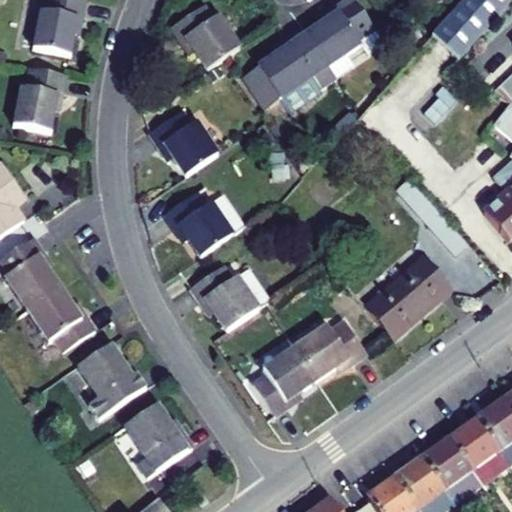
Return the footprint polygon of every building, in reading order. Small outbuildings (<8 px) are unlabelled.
[(38,12),(31,50),(69,57),(76,20),(81,21),(85,0),(44,0),(42,12),(38,12)] [(463,0),(415,55),(443,79),(511,0),(463,0)] [(338,15),(307,35),(329,69),(361,48),(357,43),(371,34),(350,1),(335,10),(338,15)] [(188,43),(208,74),(241,52),(219,19),(214,23),(205,9),(173,30),(183,46),(188,43)] [(290,49),(247,76),(269,109),(279,102),(284,108),(279,111),(284,118),(291,115),(295,113),(294,110),(315,96),(317,100),(323,96),(321,92),(337,81),(329,69),(307,35),(304,31),(287,43),(290,49)] [(19,88),(11,127),(50,134),(57,98),(61,98),(65,77),(27,69),(23,89),(19,88)] [(511,77),(493,95),(511,108),(511,77)] [(511,109),(495,128),(511,143),(511,158),(511,160),(511,165),(508,169),(511,172),(511,109)] [(165,148),(186,179),(219,157),(197,125),(192,128),(183,114),(150,136),(160,151),(165,148)] [(357,125),(350,116),(338,127),(340,130),(334,135),(339,140),(357,125)] [(353,132),(364,143),(368,138),(358,127),(353,132)] [(341,143),(361,165),(374,154),(364,143),(353,132),(341,143)] [(20,198),(0,168),(0,239),(24,223),(11,204),(20,198)] [(511,172),(508,169),(493,181),(505,197),(482,216),(507,246),(511,241),(511,172)] [(400,195),(456,259),(469,247),(439,212),(431,203),(414,183),(400,195)] [(197,196),(165,218),(175,232),(179,229),(201,261),(247,230),(228,202),(215,211),(212,207),(207,210),(197,196)] [(438,197),(431,203),(439,212),(446,206),(438,197)] [(6,279),(27,312),(61,290),(39,258),(43,256),(34,242),(2,263),(10,276),(6,279)] [(367,310),(395,343),(440,305),(435,299),(447,288),(424,261),(367,310)] [(224,269),(191,292),(201,306),(205,303),(227,335),(272,305),(253,278),(241,286),(237,280),(233,283),(224,269)] [(435,299),(440,305),(452,295),(447,288),(435,299)] [(54,342),(63,355),(95,333),(85,318),(81,321),(61,290),(27,312),(50,345),(54,342)] [(328,328),(296,350),(318,383),(349,361),(352,366),(367,356),(345,324),(331,333),(328,328)] [(104,399),(114,413),(147,391),(136,376),(132,378),(111,347),(78,369),(100,402),(104,399)] [(253,386),(275,418),(289,408),(286,404),(318,383),(296,350),(263,372),(266,377),(253,386)] [(485,418),(477,424),(509,470),(511,467),(511,416),(504,405),(485,418)] [(151,460),(160,473),(192,452),(182,436),(178,438),(157,407),(124,429),(147,462),(151,460)] [(470,429),(449,444),(481,489),(509,470),(477,424),(470,429)] [(430,457),(422,463),(454,508),(481,489),(449,444),(430,457)] [(448,511),(454,508),(422,463),(395,482),(416,511),(448,511)] [(370,507),(363,511),(416,511),(395,482),(376,496),(367,502),(370,507)] [(169,511),(161,500),(145,511),(169,511)]
